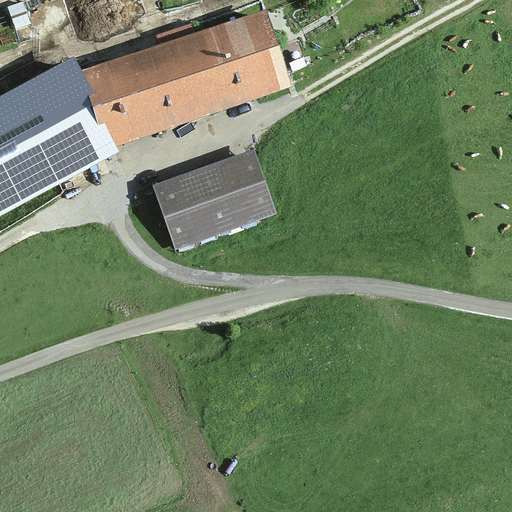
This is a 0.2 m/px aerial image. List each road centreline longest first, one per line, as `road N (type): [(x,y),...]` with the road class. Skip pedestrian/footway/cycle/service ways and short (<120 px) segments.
road 1 (unclassified): [(511,311),(372,286),(289,289),(0,373)]
road 2 (track): [(311,93),(464,0)]
road 3 (track): [(70,43),(189,0)]
